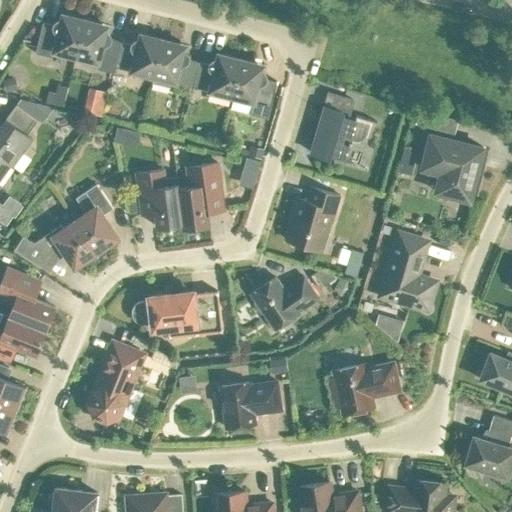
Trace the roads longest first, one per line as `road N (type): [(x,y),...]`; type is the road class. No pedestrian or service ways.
road 1 (residential): [(34,442),(90,295),(107,276),(130,261),(235,248),(249,238),(300,69),(300,56),(281,37),(133,0)]
road 2 (residential): [(34,442),(116,456),(218,457),(341,445),(408,433),(435,419),(463,296),(511,186)]
